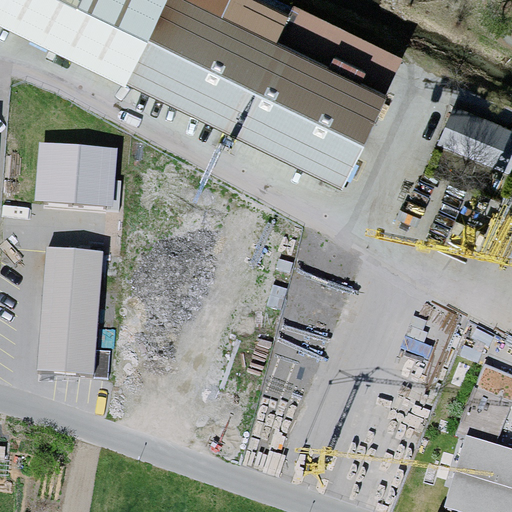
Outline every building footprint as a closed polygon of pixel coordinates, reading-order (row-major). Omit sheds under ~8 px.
[(166,0),(0,0),(0,24),(128,84),(166,0)] [(397,64),(257,0),(183,0),(147,80),(348,171),(397,64)] [(511,146),(511,130),(452,106),(436,146),(501,171),(511,146)] [(115,156),(41,152),(37,213),(112,217),(115,156)] [(103,261),(45,257),(35,379),(93,384),(103,261)] [(511,511),(511,459),(465,446),(446,511),(511,511)]
